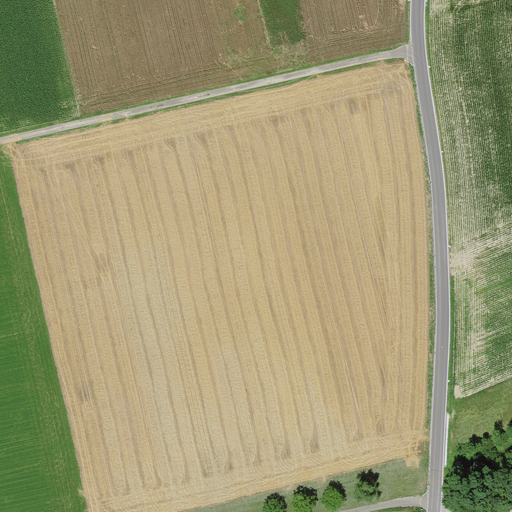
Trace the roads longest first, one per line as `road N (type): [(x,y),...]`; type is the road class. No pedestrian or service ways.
road 1 (tertiary): [(417,0),(441,231),(445,360),(436,511)]
road 2 (track): [(0,141),(418,47)]
